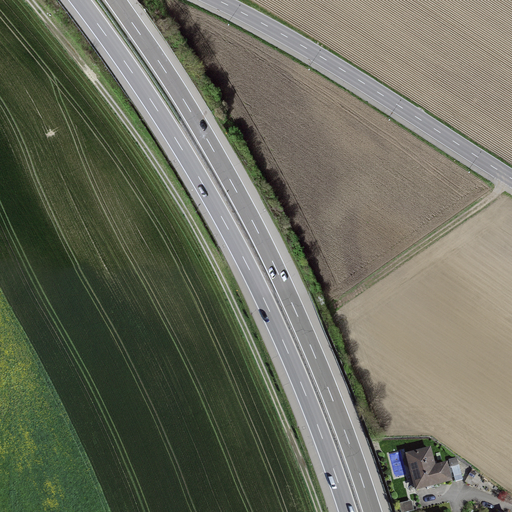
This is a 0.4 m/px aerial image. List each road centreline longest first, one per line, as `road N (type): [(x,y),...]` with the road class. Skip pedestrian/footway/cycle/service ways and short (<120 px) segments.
road 1 (track): [(319,511),(189,217),(29,0)]
road 2 (motorway): [(79,0),(237,245),(310,406),(347,511)]
road 3 (motorway): [(372,511),(315,356),(259,235),(116,0)]
road 4 (secondary): [(511,178),(217,0)]
road 5 (track): [(511,178),(331,308)]
